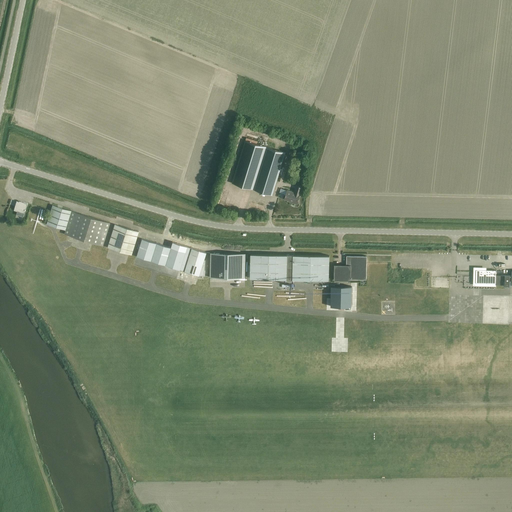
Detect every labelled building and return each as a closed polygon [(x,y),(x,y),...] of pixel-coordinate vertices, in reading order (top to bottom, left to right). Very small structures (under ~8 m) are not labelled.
[(232,182),(238,184),(272,195),(277,181),(280,181),(281,176),(279,175),(286,152),(279,150),(282,143),(269,138),(266,146),(245,140),(232,182)] [(285,194),(286,194),(284,199),(290,200),(289,201),(297,204),(302,187),(296,185),(294,192),(287,190),(281,188),(280,192),(284,193),(285,194)] [(16,201),(14,210),(17,211),(16,214),(23,216),(24,214),(25,210),(27,204),(21,202),(20,203),(19,202),(16,201)] [(46,224),(65,230),(64,234),(102,246),(110,223),(52,205),(46,224)] [(138,232),(114,224),(107,247),(131,254),(138,232)] [(185,252),(141,238),(136,256),(179,269),(185,252)] [(205,260),(203,259),(206,252),(191,247),(184,271),(198,275),(204,276),(205,260)] [(210,277),(245,278),(246,254),(210,253),(210,277)] [(287,255),(251,254),(250,278),(287,279),(287,255)] [(293,255),(292,279),(329,280),(329,255),(293,255)] [(367,256),(346,256),(346,265),(334,264),(334,280),(350,280),(350,279),(366,279),(367,256)] [(476,270),(476,283),(496,283),(496,284),(505,285),(505,284),(509,284),(509,285),(511,284),(511,270),(511,276),(510,276),(505,276),(503,276),(504,266),(495,266),(495,270),(476,270)] [(352,286),(331,286),(331,306),(351,307),(352,286)]
